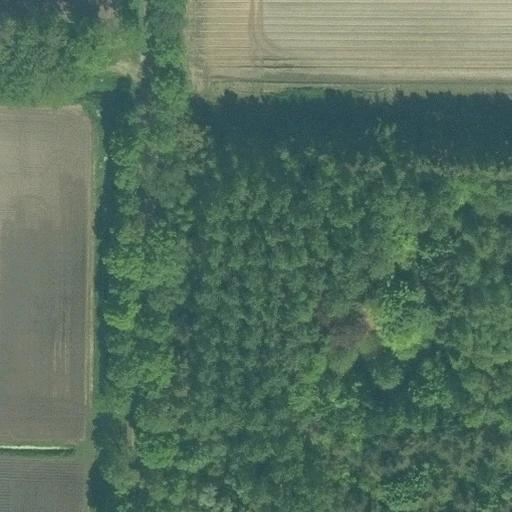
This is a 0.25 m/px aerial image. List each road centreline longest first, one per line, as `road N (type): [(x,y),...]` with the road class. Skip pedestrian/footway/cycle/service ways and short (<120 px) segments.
road 1 (unclassified): [(139,511),(151,0)]
road 2 (track): [(0,64),(150,68)]
